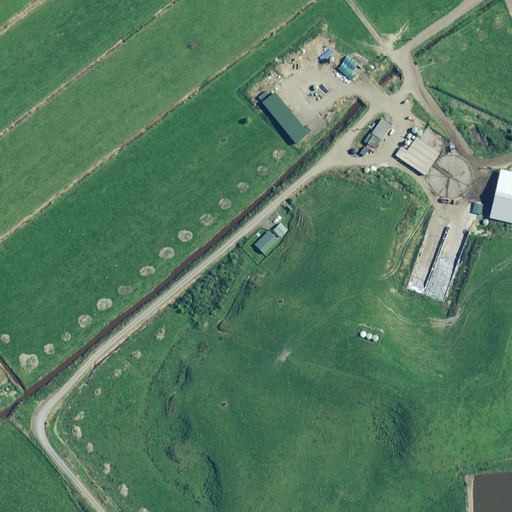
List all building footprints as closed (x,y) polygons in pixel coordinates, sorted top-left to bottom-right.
[(358,64),(349,56),(343,63),(352,71),(358,64)] [(390,125),(381,119),(371,134),(370,133),(364,142),(366,143),(359,153),(363,156),(368,149),(372,152),(390,125)] [(476,129),(474,123),(467,127),(469,132),(476,129)] [(439,154),(416,138),(406,151),(400,147),(395,155),(424,175),(439,154)] [(481,204),(474,203),(472,212),(479,214),(481,204)] [(286,230),(280,223),(273,230),(279,237),(286,230)] [(277,240),(268,231),(254,244),(263,253),(277,240)]
